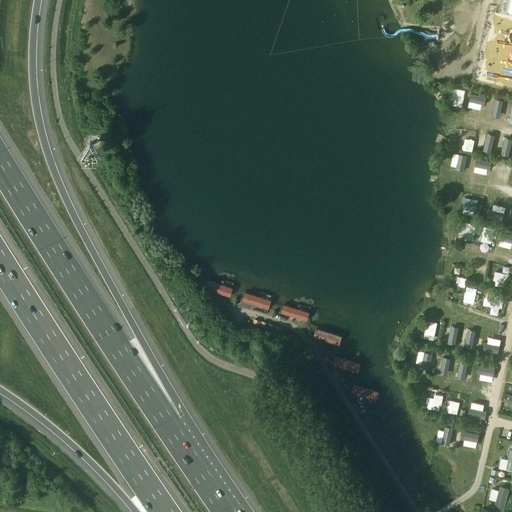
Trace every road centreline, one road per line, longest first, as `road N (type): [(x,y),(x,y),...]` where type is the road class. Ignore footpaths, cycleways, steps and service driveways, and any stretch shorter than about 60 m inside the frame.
road 1 (motorway): [(170,431),(137,339),(45,145),(33,81),(38,0)]
road 2 (motorway): [(170,431),(0,174)]
road 3 (motorway): [(0,265),(161,511)]
road 4 (motorway): [(0,391),(63,438),(134,511)]
